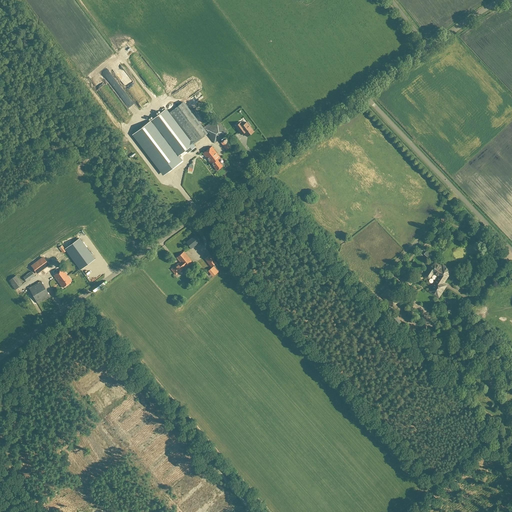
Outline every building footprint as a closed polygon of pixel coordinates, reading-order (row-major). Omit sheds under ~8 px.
[(186,154),(195,147),(193,145),(201,139),(197,133),(189,139),(188,140),(174,120),(166,110),(134,134),(160,170),(164,167),(167,172),(182,161),(178,156),(185,151),(186,154)] [(214,144),(224,136),(228,133),(227,132),(216,118),(204,127),(203,128),(206,133),(208,132),(210,135),(208,136),(214,144)] [(241,135),(244,133),(247,137),(253,132),(249,127),(250,126),(248,123),(247,124),(246,123),(242,126),(240,123),(235,127),(239,132),(241,135)] [(228,140),(222,142),(227,151),(232,148),(228,140)] [(216,171),(219,169),(222,166),(217,160),(219,158),(211,147),(203,153),(211,164),(216,171)] [(195,235),(186,243),(191,249),(200,242),(195,235)] [(65,249),(80,268),(93,258),(78,239),(65,249)] [(191,262),(184,252),(177,258),(180,262),(171,270),(176,275),(182,270),(182,269),(184,267),(184,268),(191,262)] [(209,255),(205,259),(211,267),(215,263),(209,255)] [(32,266),(37,274),(49,265),(43,258),(32,266)] [(442,268),(437,266),(437,265),(438,264),(437,264),(436,263),(434,263),(433,263),(431,264),(430,265),(425,273),(425,275),(425,277),(426,278),(428,279),(430,279),(431,277),(434,273),(439,276),(429,291),(434,294),(438,296),(439,294),(441,290),(442,291),(445,285),(442,283),(448,274),(450,276),(453,271),(450,269),(449,271),(442,267),(442,268)] [(214,266),(209,270),(213,277),(219,273),(214,266)] [(63,288),(71,282),(62,269),(53,275),(63,288)] [(405,276),(401,280),(407,285),(410,282),(405,276)] [(39,306),(52,300),(44,283),(31,290),(39,306)] [(388,289),(381,295),(391,305),(398,299),(388,289)] [(427,330),(424,326),(415,335),(418,339),(427,330)]
